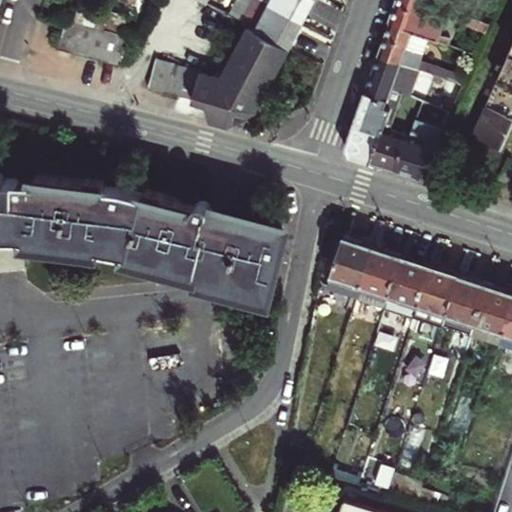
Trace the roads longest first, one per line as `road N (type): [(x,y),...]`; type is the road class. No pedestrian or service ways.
road 1 (residential): [(310,172),(3,90)]
road 2 (residential): [(511,235),(310,172)]
road 3 (residential): [(372,0),(310,172)]
